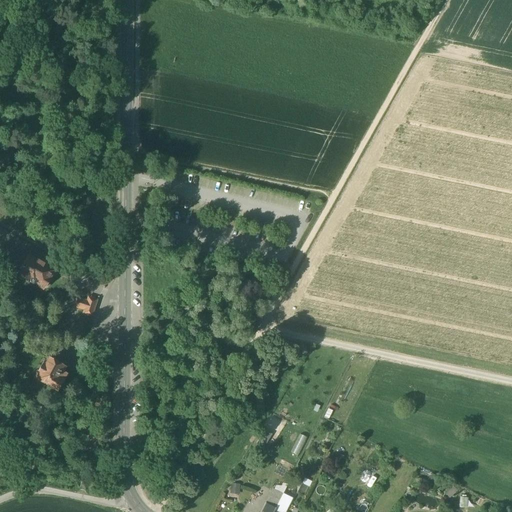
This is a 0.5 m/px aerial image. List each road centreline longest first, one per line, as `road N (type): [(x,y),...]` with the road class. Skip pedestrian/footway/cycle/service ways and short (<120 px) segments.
road 1 (tertiary): [(126,0),(123,462),(134,501)]
road 2 (track): [(260,328),(443,0)]
road 3 (track): [(260,328),(511,381)]
road 4 (track): [(126,152),(335,195)]
road 5 (unclassified): [(134,501),(109,504),(31,488),(0,500)]
